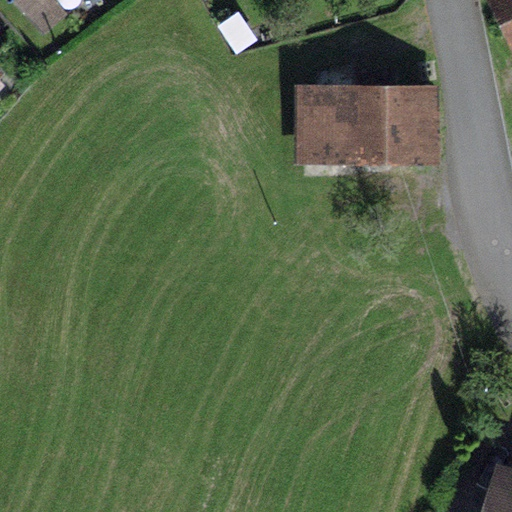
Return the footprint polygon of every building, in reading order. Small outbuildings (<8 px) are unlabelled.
[(9,0),(44,39),(87,0),(9,0)] [(511,0),(479,0),(511,69),(511,0)] [(0,92),(9,83),(0,74),(0,92)] [(440,91),(296,90),(295,168),(439,170),(440,91)] [(511,511),(511,471),(496,466),(481,511),(511,511)]
